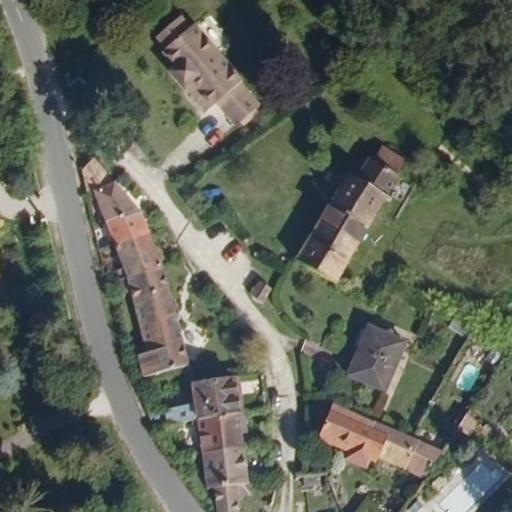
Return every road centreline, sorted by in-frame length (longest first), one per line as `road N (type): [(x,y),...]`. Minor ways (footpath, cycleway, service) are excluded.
road 1 (track): [(16,0),(273,345),(289,386),(284,511)]
road 2 (tertiary): [(185,511),(139,445),(96,331),(13,0)]
